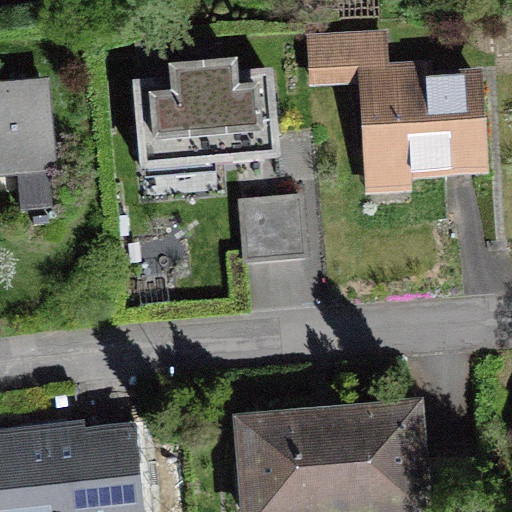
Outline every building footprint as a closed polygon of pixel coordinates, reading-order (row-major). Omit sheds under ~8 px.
[(338,91),(382,88),(389,205),(450,202),(449,187),(511,182),(511,132),(509,79),(459,82),(458,70),(406,73),(404,44),(336,48),(338,91)] [(276,74),(135,82),(140,168),(280,160),(276,74)] [(55,86),(0,90),(0,175),(62,171),(55,86)] [(304,205),(247,202),(243,266),(301,269),(304,205)] [(456,511),(450,420),(252,433),(257,511),(456,511)] [(164,511),(157,438),(0,453),(0,469),(4,511),(164,511)]
